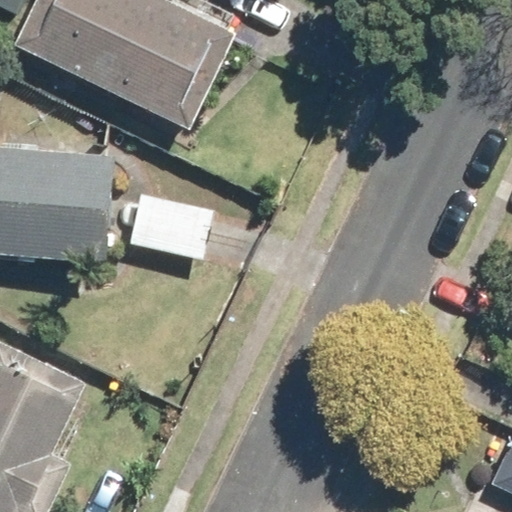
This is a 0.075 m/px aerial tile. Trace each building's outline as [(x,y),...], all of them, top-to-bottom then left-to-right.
[(0,0),(0,20),(3,22),(13,0),(0,0)] [(224,42),(142,0),(30,0),(4,52),(173,140),(224,42)] [(105,166),(0,153),(0,259),(94,270),(105,166)] [(132,204),(124,252),(200,264),(208,217),(132,204)] [(40,511),(61,472),(42,463),(79,387),(0,348),(0,511),(40,511)]
